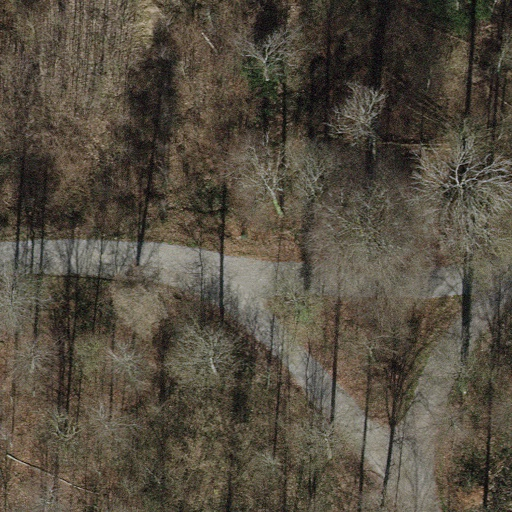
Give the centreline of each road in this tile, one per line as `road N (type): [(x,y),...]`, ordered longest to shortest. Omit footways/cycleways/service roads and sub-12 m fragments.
road 1 (track): [(511,264),(368,278),(213,270),(0,240)]
road 2 (track): [(213,270),(410,485),(423,511)]
road 3 (track): [(511,284),(448,353),(410,485)]
